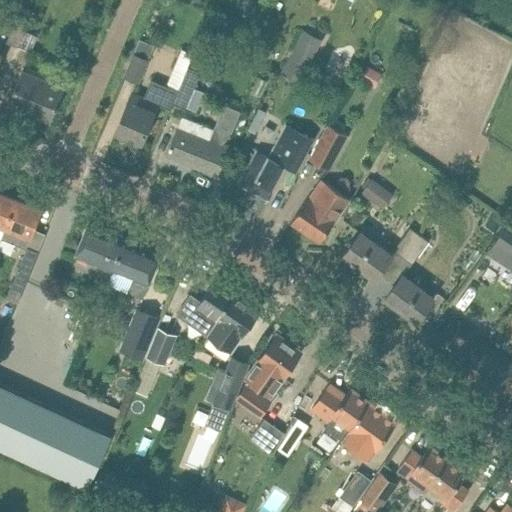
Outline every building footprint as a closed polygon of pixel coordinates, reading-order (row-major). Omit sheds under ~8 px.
[(18,46),(19,43),(24,30),(32,9),(22,6),(8,42),(18,46)] [(24,29),(18,46),(31,51),(38,34),(24,29)] [(300,82),(323,40),(305,30),(282,72),(300,82)] [(133,53),(124,75),(138,81),(148,59),(133,53)] [(382,73),(366,65),(359,79),(374,87),(382,73)] [(178,90),(173,103),(186,109),(187,107),(194,87),(200,72),(201,72),(189,67),(188,67),(187,69),(178,90)] [(22,69),(16,85),(8,104),(51,122),(65,87),(22,69)] [(132,92),(115,132),(141,143),(158,104),(170,109),(173,103),(178,90),(169,86),(153,79),(145,97),(132,92)] [(174,135),(167,153),(217,174),(224,155),(227,148),(225,147),(232,130),(238,116),(240,110),(224,103),(214,128),(209,140),(177,127),(174,135)] [(256,148),(246,166),(237,183),(266,200),(286,165),(296,171),(314,138),(285,123),(268,155),(256,148)] [(328,123),(318,141),(337,151),(347,133),(328,123)] [(372,176),(361,192),(373,200),(384,208),(385,207),(395,193),(384,185),(372,176)] [(320,240),(332,223),(350,196),(326,181),(313,201),(307,197),(292,220),(320,240)] [(0,227),(4,229),(17,197),(0,190),(0,227)] [(4,231),(1,238),(27,248),(7,299),(17,303),(45,233),(34,229),(43,207),(17,197),(4,229),(3,231),(4,231)] [(494,242),(487,252),(503,263),(511,269),(511,225),(507,222),(494,242)] [(80,243),(75,255),(106,267),(101,280),(107,283),(117,258),(120,259),(121,255),(123,255),(128,242),(87,225),(80,243)] [(419,233),(410,227),(394,249),(393,249),(390,253),(361,231),(344,254),(375,276),(379,271),(387,277),(403,256),(419,233)] [(419,233),(403,256),(387,277),(396,284),(386,297),(416,319),(433,296),(404,275),(413,263),(414,264),(430,241),(419,233)] [(117,258),(107,283),(143,297),(152,273),(160,254),(128,242),(123,255),(121,255),(120,259),(117,258)] [(206,333),(236,291),(216,277),(200,300),(191,293),(177,313),(206,333)] [(236,291),(206,333),(231,350),(260,308),(236,291)] [(137,308),(127,332),(137,336),(130,354),(141,359),(143,355),(159,317),(137,308)] [(453,318),(440,337),(428,352),(459,377),(486,344),(453,318)] [(50,324),(44,347),(62,351),(68,328),(50,324)] [(146,357),(163,364),(176,334),(159,327),(146,357)] [(245,380),(238,399),(260,414),(280,387),(277,384),(283,377),(301,352),(276,334),(258,359),(260,360),(253,370),(262,377),(255,387),(245,380)] [(459,377),(488,399),(500,384),(511,369),(511,364),(486,344),(459,377)] [(225,370),(213,400),(221,404),(220,407),(229,411),(230,408),(230,407),(232,408),(250,361),(231,354),(225,370)] [(0,382),(0,446),(88,487),(112,434),(0,382)] [(329,382),(311,408),(329,420),(325,426),(342,439),(369,401),(350,387),(345,394),(329,382)] [(369,401),(342,439),(370,459),(397,421),(369,401)] [(251,438),(274,455),(285,433),(265,418),(251,438)] [(299,418),(279,448),(288,455),(308,424),(299,418)] [(400,465),(397,469),(409,478),(426,490),(430,483),(448,458),(448,457),(449,453),(443,449),(439,451),(430,444),(422,456),(412,449),(400,465)] [(448,458),(430,483),(447,495),(442,501),(454,510),(457,506),(469,489),(459,482),(467,471),(448,458)] [(100,468),(92,488),(117,499),(126,503),(135,483),(125,479),(100,468)] [(373,479),(359,469),(336,502),(349,511),(373,479)] [(382,470),(361,499),(354,508),(360,511),(373,511),(375,509),(379,511),(399,483),(382,470)] [(511,511),(511,503),(509,501),(501,511),(499,511),(491,506),(486,511),(511,511)]
